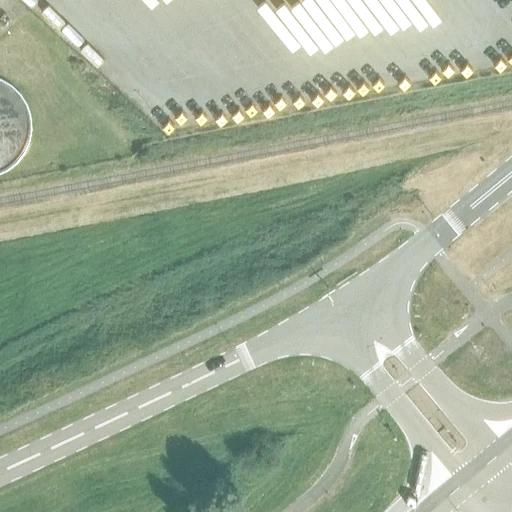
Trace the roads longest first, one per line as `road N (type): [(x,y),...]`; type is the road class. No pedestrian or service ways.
road 1 (unknown): [(117,51),(142,79),(167,91),(406,65),(465,44),(473,31),(469,0)]
road 2 (tertiary): [(0,475),(331,317)]
road 3 (tertiary): [(331,317),(461,485)]
road 4 (tertiary): [(495,457),(362,296)]
road 5 (tertiary): [(362,296),(511,173)]
